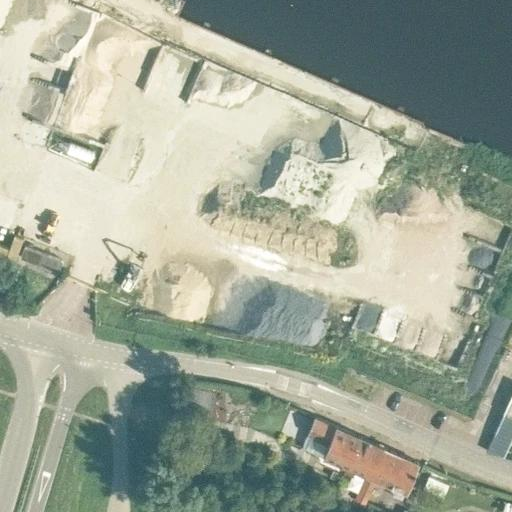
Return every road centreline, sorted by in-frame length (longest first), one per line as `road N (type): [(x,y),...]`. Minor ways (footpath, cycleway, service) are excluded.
road 1 (tertiary): [(511,476),(317,394),(228,369),(124,355)]
road 2 (motorway): [(48,339),(1,511)]
road 3 (motorway): [(35,511),(85,347)]
road 4 (unclassified): [(114,511),(124,355)]
